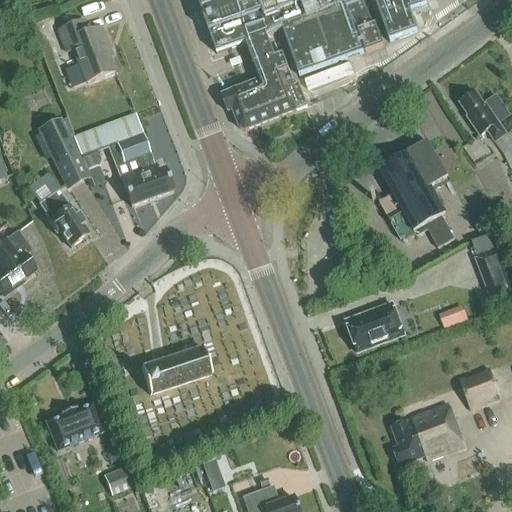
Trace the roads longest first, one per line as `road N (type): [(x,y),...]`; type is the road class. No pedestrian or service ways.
road 1 (tertiary): [(233,203),(511,3)]
road 2 (secondary): [(352,511),(233,203)]
road 3 (tertiary): [(0,374),(149,263),(172,234),(233,203)]
road 4 (secondary): [(233,203),(159,0)]
